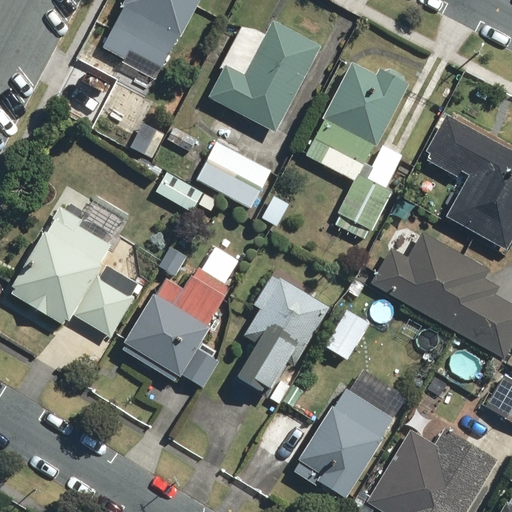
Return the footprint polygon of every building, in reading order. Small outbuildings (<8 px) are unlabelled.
[(123,0),(98,46),(123,60),(128,52),(160,69),(177,36),(179,37),(198,0),(123,0)] [(319,45),(271,20),(242,75),(222,64),(205,96),(273,132),(319,45)] [(322,118),(303,156),(351,180),(334,212),(370,231),(391,190),(383,186),(399,155),(379,145),(368,168),(362,164),(372,144),(375,145),(407,83),(377,68),(374,74),(349,61),(321,117),(322,118)] [(150,100),(116,84),(99,120),(132,136),(150,100)] [(459,170),(466,174),(443,217),(504,250),(511,236),(511,149),(511,151),(445,114),(424,151),(431,155),(427,162),(455,177),(459,170)] [(196,138),(171,125),(163,140),(189,153),(196,138)] [(280,129),(261,167),(268,170),(276,174),(295,137),(280,129)] [(268,171),(214,142),(195,178),(249,206),(268,171)] [(80,220),(57,207),(6,293),(64,327),(72,314),(110,337),(140,286),(99,262),(127,213),(95,194),(80,220)] [(288,206),(273,196),(258,218),(273,228),(288,206)] [(497,286),(483,278),(488,269),(420,231),(406,256),(388,247),(368,283),(502,359),(511,341),(511,305),(493,294),(497,286)] [(156,295),(151,292),(122,343),(181,377),(182,376),(201,387),(216,361),(198,350),(211,327),(206,324),(229,285),(195,265),(182,287),(166,278),(156,295)] [(327,306),(278,277),(275,282),(267,278),(251,305),(258,309),(222,370),(272,400),(327,306)] [(366,322),(343,309),(322,346),(346,359),(366,322)] [(511,379),(501,374),(483,406),(511,422),(511,379)] [(333,406),(330,405),(290,469),(337,498),(338,495),(345,499),(383,439),(380,437),(392,419),(344,389),(333,406)] [(433,445),(408,430),(364,501),(381,511),(461,511),(494,458),(443,428),(433,445)] [(511,511),(511,484),(495,511),(511,511)]
